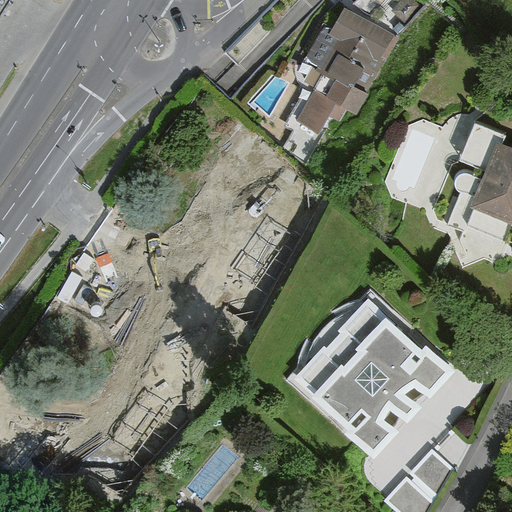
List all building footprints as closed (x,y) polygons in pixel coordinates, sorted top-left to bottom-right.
[(380,55),(391,36),(347,11),(336,31),(342,35),(324,66),(323,68),(341,79),(331,97),(319,91),(301,122),(320,132),(330,115),(338,119),(346,106),(357,113),(387,60),(380,55)] [(274,28),(262,17),(226,52),(232,58),(238,64),(274,28)] [(342,35),(336,31),(331,28),(312,60),(324,66),(342,35)] [(479,197),(500,144),(486,138),(474,163),(478,164),(474,173),(467,170),(459,171),(456,176),(456,182),(460,188),(479,197)] [(511,148),(500,144),(479,197),(511,211),(511,148)] [(217,225),(209,240),(248,261),(280,199),(241,180),(231,199),(217,225)] [(217,225),(231,199),(220,193),(205,220),(217,225)] [(511,235),(511,211),(479,197),(468,225),(509,242),(511,235)] [(144,254),(114,232),(97,257),(127,278),(144,254)] [(352,431),(375,450),(392,430),(380,419),(383,410),(388,403),(401,388),(408,383),(417,378),(431,390),(449,370),(428,349),(423,354),(375,309),(308,382),(356,426),(352,431)] [(401,388),(388,403),(407,419),(419,404),(401,388)] [(17,408),(0,428),(0,456),(37,487),(76,439),(43,413),(35,422),(17,408)] [(454,470),(433,451),(414,472),(439,495),(454,470)] [(429,511),(435,502),(408,478),(388,499),(401,511),(429,511)]
